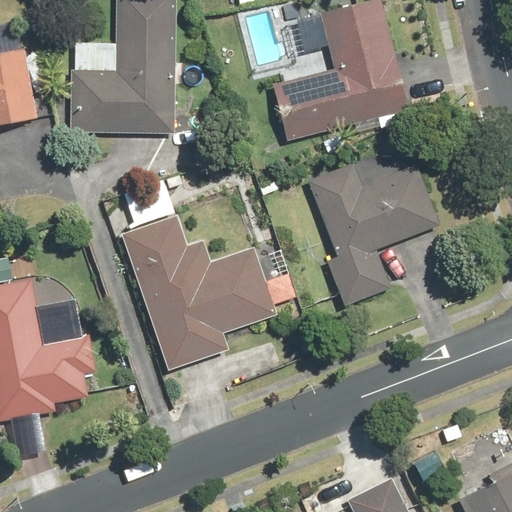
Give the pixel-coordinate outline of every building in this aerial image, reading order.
[(70,36),(68,130),(182,132),(184,0),(120,0),(119,37),(70,36)] [(273,79),(289,138),(416,104),(387,0),(345,0),(324,6),(339,61),(273,79)] [(0,125),(45,118),(31,40),(0,45),(0,125)] [(323,255),(344,306),(395,286),(381,250),(446,225),(419,157),(366,178),(358,159),(307,179),(335,250),(323,255)] [(167,172),(126,186),(137,219),(122,224),(169,364),(239,341),(235,328),(286,311),(261,238),(214,254),(207,232),(189,238),(167,172)] [(38,276),(0,283),(0,418),(110,397),(97,330),(51,339),(38,276)] [(511,511),(511,455),(458,481),(472,511),(511,511)] [(413,511),(394,473),(347,497),(354,511),(413,511)]
